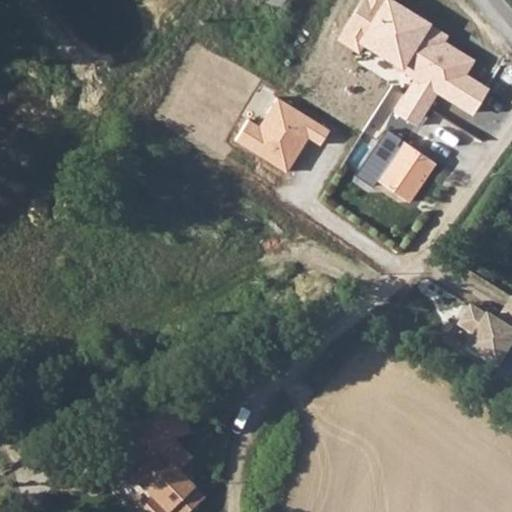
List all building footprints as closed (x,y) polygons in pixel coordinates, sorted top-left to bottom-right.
[(254,0),(276,14),(284,2),(285,0),(254,0)] [(370,0),(353,26),(376,41),(401,0),(370,0)] [(285,73),(315,92),(340,52),(347,58),(352,51),(365,59),(376,41),(353,26),(346,41),(332,33),(322,49),(306,39),(285,73)] [(434,92),(410,76),(389,109),(413,125),(434,92)] [(286,173),(307,139),(320,146),(330,129),(276,97),(259,125),(247,119),(235,140),(286,173)] [(400,140),(375,179),(408,201),(434,162),(400,140)] [(511,298),(506,295),(492,319),(466,304),(452,327),(466,335),(456,351),(491,372),(502,354),(511,359),(511,298)] [(180,412),(128,426),(134,447),(186,433),(180,412)] [(152,455),(127,477),(149,501),(159,511),(190,511),(206,498),(179,473),(191,461),(174,441),(152,455)] [(159,511),(149,501),(137,511),(159,511)]
